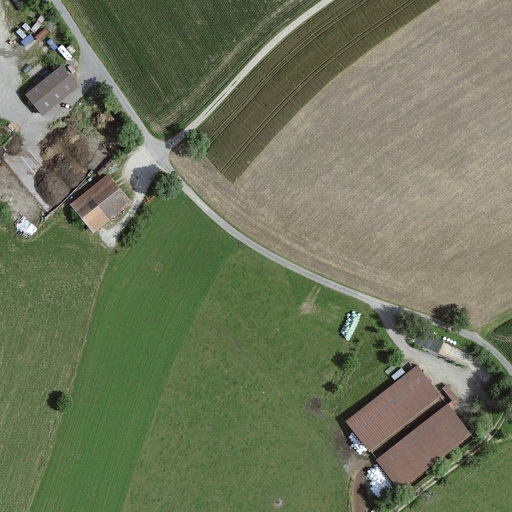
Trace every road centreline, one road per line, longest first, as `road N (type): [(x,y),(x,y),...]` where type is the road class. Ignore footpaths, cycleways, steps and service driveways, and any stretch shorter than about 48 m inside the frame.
road 1 (track): [(56,0),(173,175),(237,237),(329,283),(471,336),(511,372)]
road 2 (track): [(157,152),(326,0)]
road 3 (track): [(391,511),(485,440),(511,384)]
road 4 (unknown): [(89,51),(82,89),(49,122),(20,112),(0,72)]
